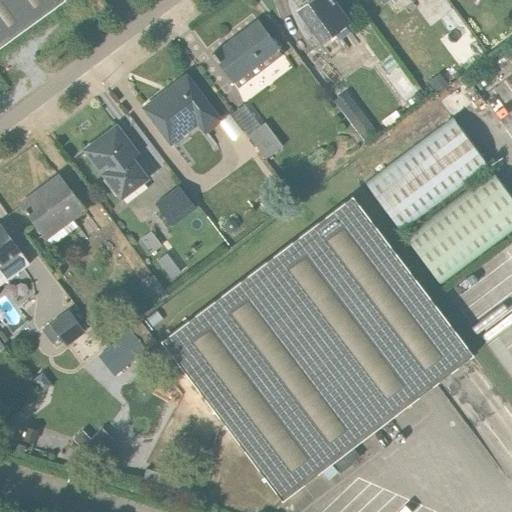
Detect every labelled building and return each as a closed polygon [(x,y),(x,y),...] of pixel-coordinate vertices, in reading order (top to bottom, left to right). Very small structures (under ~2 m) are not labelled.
[(0,0),(0,47),(64,0),(0,0)] [(350,23),(332,0),(309,0),(295,11),(308,30),(307,31),(318,46),(350,23)] [(278,50),(256,20),(211,54),(237,89),(281,56),(277,51),(278,50)] [(456,74),(449,64),(427,80),(435,92),(456,74)] [(185,73),(141,108),(169,146),(196,126),(204,135),(221,121),(185,73)] [(377,135),(345,93),(334,101),(365,143),(377,135)] [(243,105),(231,114),(265,160),(281,147),(263,124),(260,127),(243,105)] [(484,164),(452,122),(368,185),(399,227),(484,164)] [(115,124),(81,150),(119,201),(122,200),(125,205),(146,189),(144,184),(149,180),(133,159),(139,154),(116,124),(115,124)] [(57,174),(18,204),(45,241),(46,240),(50,246),(75,227),(72,221),(85,212),(57,174)] [(511,226),(511,202),(491,175),(406,239),(438,281),(511,226)] [(183,182),(157,199),(174,224),(199,206),(183,182)] [(350,197),(159,340),(279,499),(470,357),(350,197)] [(0,285),(29,265),(0,224),(0,285)] [(68,306),(45,328),(65,348),(88,326),(68,306)] [(135,329),(100,350),(113,372),(148,350),(135,329)]
